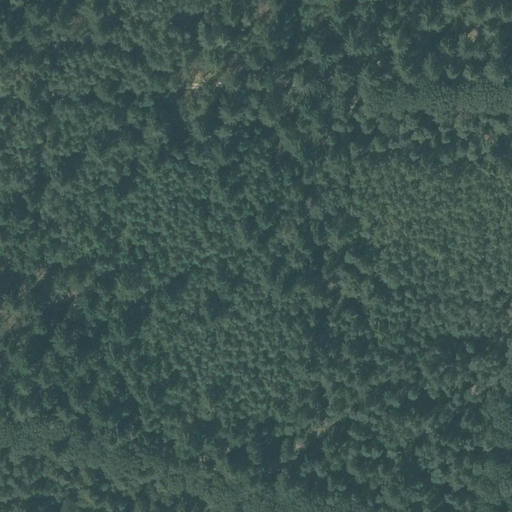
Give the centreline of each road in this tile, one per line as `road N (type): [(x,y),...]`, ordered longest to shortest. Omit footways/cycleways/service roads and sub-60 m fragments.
road 1 (track): [(511,74),(0,96)]
road 2 (track): [(351,511),(0,412)]
